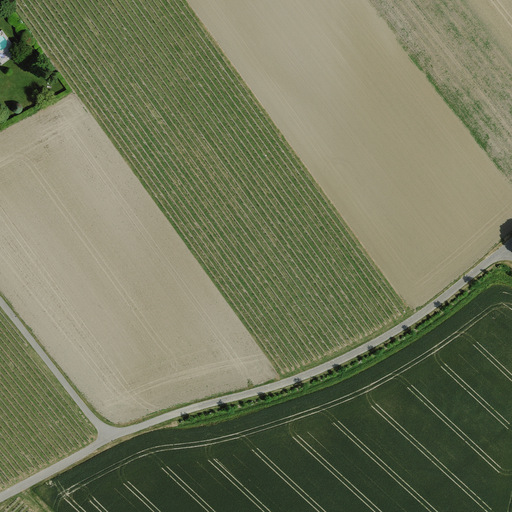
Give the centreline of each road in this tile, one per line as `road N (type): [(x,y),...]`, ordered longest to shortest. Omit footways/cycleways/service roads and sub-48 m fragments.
road 1 (unclassified): [(0,497),(108,436),(284,383),(380,340),(507,248)]
road 2 (track): [(0,301),(108,436)]
